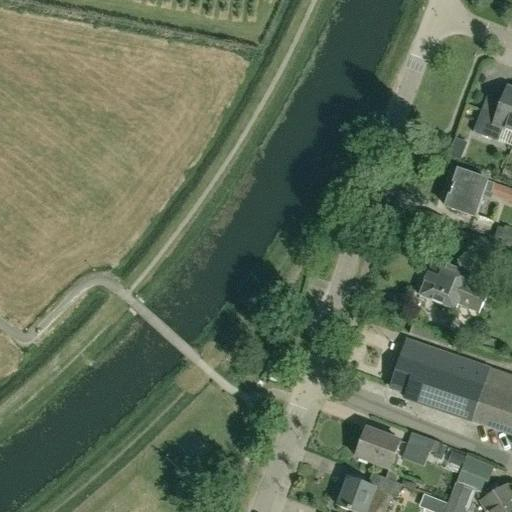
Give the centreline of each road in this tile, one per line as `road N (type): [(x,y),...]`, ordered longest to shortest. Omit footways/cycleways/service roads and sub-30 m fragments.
road 1 (tertiary): [(308,386),(434,14)]
road 2 (residential): [(511,468),(308,386)]
road 3 (tertiary): [(259,511),(308,386)]
